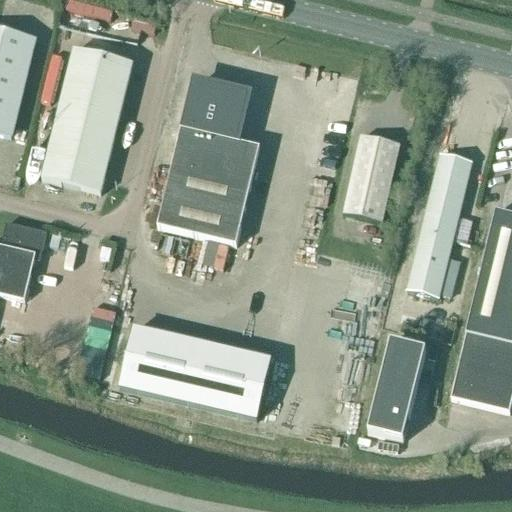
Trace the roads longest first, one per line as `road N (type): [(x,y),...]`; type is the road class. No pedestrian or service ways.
road 1 (secondary): [(511,67),(238,0)]
road 2 (unclassified): [(190,511),(0,449)]
